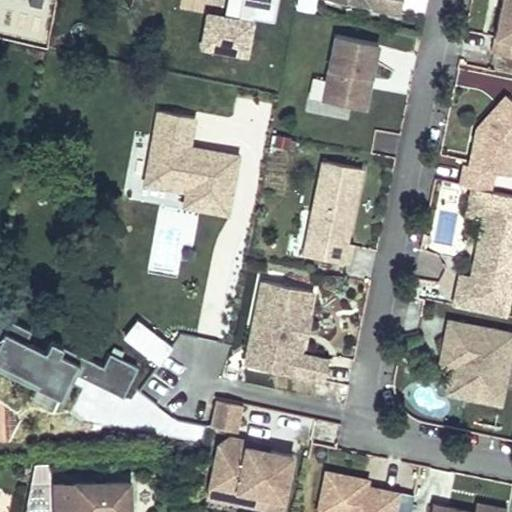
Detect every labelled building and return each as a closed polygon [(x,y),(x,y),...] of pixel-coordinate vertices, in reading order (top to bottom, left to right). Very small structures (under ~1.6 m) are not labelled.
[(241,0),(238,21),(209,16),(203,47),(231,52),(233,46),(247,49),(253,17),(274,21),(277,0),(241,0)] [(335,0),(400,13),(402,0),(335,0)] [(511,0),(507,0),(506,7),(501,6),(492,50),(511,54),(511,0)] [(370,78),(377,43),(336,34),(322,100),(364,109),(368,87),(365,86),(367,77),(370,78)] [(460,185),(474,188),(489,191),(493,171),(511,174),(511,100),(506,95),(477,127),(469,165),(464,164),(460,185)] [(194,116),(159,109),(145,182),(188,190),(185,204),(225,211),(235,157),(188,148),(194,116)] [(363,168),(322,160),(306,236),(321,239),(318,257),(348,263),(352,243),(347,242),(354,209),(349,208),(351,197),(356,199),(363,168)] [(511,195),(489,191),(474,188),(469,213),(482,215),(470,275),(461,273),(454,304),(507,314),(511,288),(511,195)] [(321,239),(306,236),(303,253),(318,257),(321,239)] [(261,330),(254,366),(323,380),(328,359),(299,353),(301,345),(294,343),(300,313),(307,315),(313,290),(261,280),(251,328),(261,330)] [(307,315),(300,313),(294,343),(301,345),(311,346),(317,317),(307,315)] [(511,339),(511,331),(448,319),(440,355),(470,361),(463,395),(499,403),(511,339)] [(74,375),(120,397),(133,373),(109,361),(104,373),(0,321),(0,371),(61,401),(74,375)] [(170,346),(140,321),(125,338),(155,364),(170,346)] [(261,330),(251,328),(244,364),(254,366),(261,330)] [(470,361),(440,355),(438,365),(451,367),(445,392),(463,395),(470,361)] [(217,398),(211,426),(236,431),(242,403),(217,398)] [(230,437),(218,444),(207,496),(235,502),(237,489),(283,499),(292,455),(268,450),(267,455),(246,450),(247,441),(230,437)] [(269,445),(247,441),(246,450),(267,455),(268,450),(269,445)] [(23,511),(49,511),(48,463),(33,463),(23,511)] [(410,511),(413,496),(379,489),(378,494),(365,491),(366,486),(367,479),(326,471),(317,511),(321,511),(410,511)] [(128,511),(128,482),(56,484),(56,511),(128,511)] [(379,489),(366,486),(365,491),(378,494),(379,489)] [(283,499),(237,489),(235,502),(280,511),(283,499)] [(506,511),(507,509),(477,502),(474,511),(472,511),(433,504),(430,511),(506,511)]
